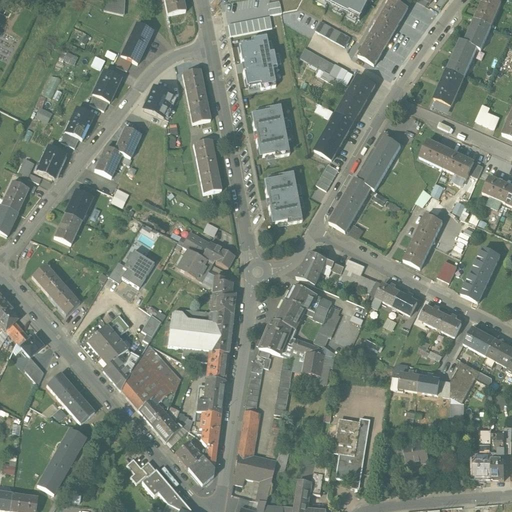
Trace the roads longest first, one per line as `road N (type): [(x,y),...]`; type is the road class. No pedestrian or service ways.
road 1 (tertiary): [(0,273),(205,511)]
road 2 (residential): [(211,47),(158,67),(0,264)]
road 3 (residential): [(258,273),(215,511)]
road 4 (residential): [(258,273),(211,47)]
road 5 (residential): [(314,232),(511,336)]
road 6 (residential): [(390,100),(314,232)]
road 7 (residential): [(511,495),(373,511)]
road 8 (residential): [(511,154),(390,100)]
road 9 (residential): [(461,0),(390,100)]
